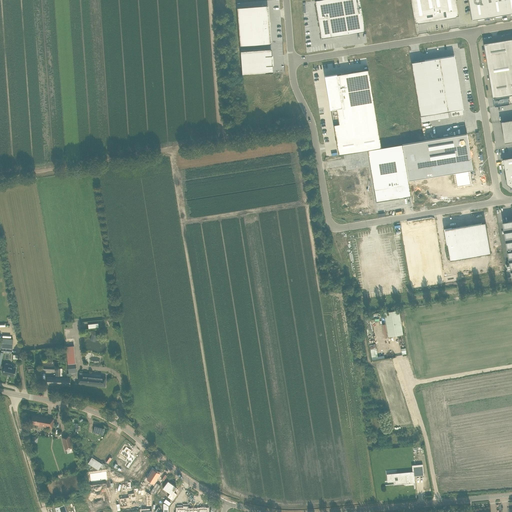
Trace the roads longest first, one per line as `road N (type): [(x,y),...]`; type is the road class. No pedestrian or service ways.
road 1 (unknown): [(207,0),(215,140),(0,178)]
road 2 (unclassified): [(291,62),(331,227),(498,201)]
road 3 (tertiary): [(227,501),(111,420),(0,390)]
road 4 (unclassified): [(470,32),(291,62)]
road 5 (tertiary): [(511,496),(339,511)]
road 6 (unclassified): [(470,32),(498,201)]
